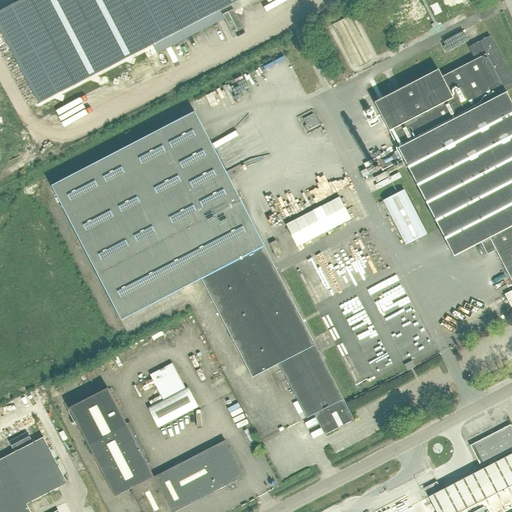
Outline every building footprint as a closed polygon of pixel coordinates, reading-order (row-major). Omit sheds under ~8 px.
[(23,0),(0,12),(0,27),(40,105),(153,46),(211,17),(242,0),(23,0)] [(433,0),(427,0),(425,1),(429,11),(437,7),(433,0)] [(368,57),(349,12),(330,20),(349,65),(368,57)] [(211,17),(153,46),(157,53),(214,24),(211,17)] [(487,255),(496,251),(511,281),(511,106),(505,94),(506,94),(505,92),(511,89),(511,79),(490,37),(468,48),(475,61),(441,78),(438,71),(374,104),(453,257),(480,243),(487,255)] [(333,82),(329,84),(333,92),(338,90),(333,82)] [(321,108),(329,103),(324,95),(316,100),(321,108)] [(195,112),(51,187),(121,321),(201,280),(252,378),(279,364),(307,419),(314,415),(315,418),(305,424),(307,429),(318,423),(321,428),(310,434),(313,439),(323,434),(324,435),(354,420),(345,403),(264,247),(265,247),(195,112)] [(319,125),(313,114),(303,120),(309,130),(319,125)] [(366,169),(361,172),(363,178),(369,175),(366,169)] [(377,183),(388,177),(385,172),(374,178),(377,183)] [(399,173),(374,185),(377,190),(401,178),(399,173)] [(383,201),(406,245),(427,234),(404,190),(383,201)] [(373,232),(351,241),(365,274),(387,265),(373,232)] [(269,244),(276,256),(282,253),(276,241),(269,244)] [(405,365),(407,370),(414,367),(412,362),(405,365)] [(148,408),(158,428),(198,407),(188,388),(148,408)] [(225,441),(207,451),(154,478),(147,464),(136,442),(139,440),(140,440),(131,422),(127,424),(109,389),(69,409),(88,444),(115,498),(131,489),(132,491),(130,492),(134,499),(136,498),(143,511),(174,511),(243,477),(225,441)] [(490,466),(442,491),(429,498),(436,511),(511,511),(511,454),(498,462),(496,459),(511,451),(511,427),(511,425),(470,446),(481,468),(489,463),(490,466)] [(31,511),(29,508),(27,504),(67,483),(43,437),(0,459),(0,511),(59,511),(58,510),(54,511),(31,511)] [(437,482),(425,489),(429,498),(442,491),(437,482)]
